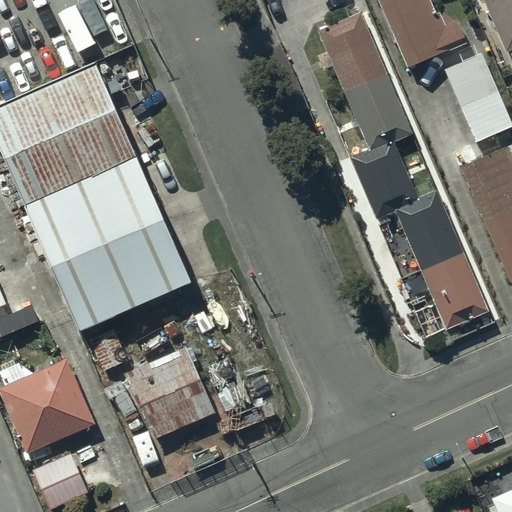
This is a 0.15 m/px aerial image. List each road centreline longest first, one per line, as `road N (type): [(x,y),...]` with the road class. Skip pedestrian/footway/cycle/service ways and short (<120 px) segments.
road 1 (unclassified): [(180,0),(373,443)]
road 2 (unclassified): [(221,511),(373,443)]
road 3 (unclassified): [(373,443),(511,383)]
